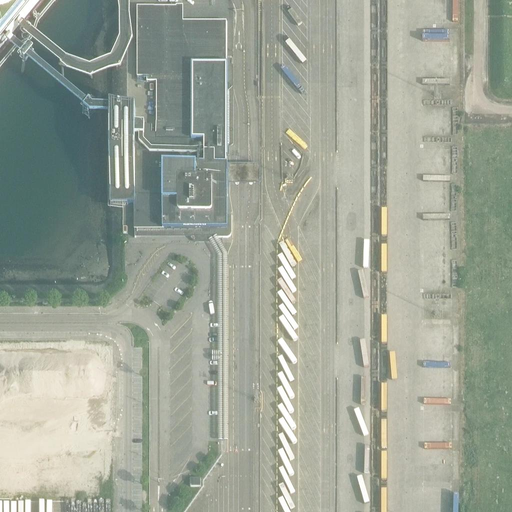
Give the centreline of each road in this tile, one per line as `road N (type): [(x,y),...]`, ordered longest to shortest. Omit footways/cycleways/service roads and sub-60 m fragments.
road 1 (unknown): [(420,0),(416,511)]
road 2 (unclassified): [(127,511),(123,338),(110,328),(0,328)]
